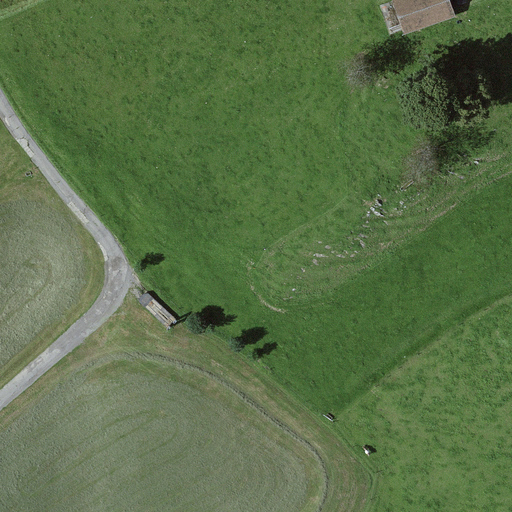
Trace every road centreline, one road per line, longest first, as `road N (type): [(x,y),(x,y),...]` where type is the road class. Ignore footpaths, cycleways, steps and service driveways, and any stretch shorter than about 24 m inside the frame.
road 1 (track): [(0,105),(106,248),(110,273)]
road 2 (track): [(110,273),(113,286),(94,324),(0,409)]
